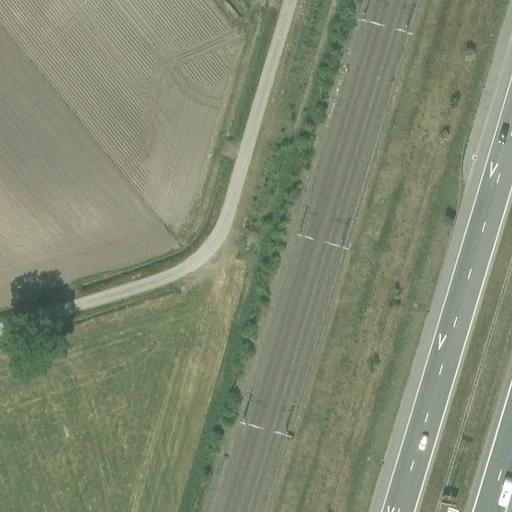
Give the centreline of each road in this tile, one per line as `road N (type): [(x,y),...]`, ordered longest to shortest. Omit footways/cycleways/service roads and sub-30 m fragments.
road 1 (unclassified): [(294,0),(204,249),(0,328)]
road 2 (motorway): [(511,135),(400,511)]
